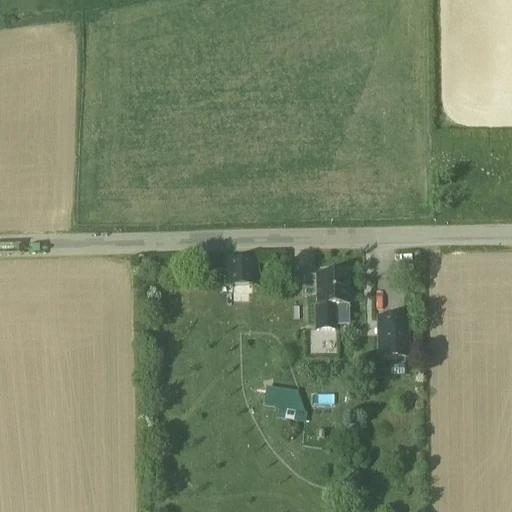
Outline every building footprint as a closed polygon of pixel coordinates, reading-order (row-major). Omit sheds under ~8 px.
[(259,259),(225,260),(227,302),(247,302),(246,285),(260,285),(259,259)] [(346,273),(333,273),(333,277),(316,278),(316,298),(317,334),(330,333),(333,333),(333,309),(348,309),(348,277),(347,277),(346,273)] [(316,278),(301,278),(302,298),(316,298),(316,278)] [(376,359),(409,359),(409,315),(376,315),(376,359)] [(330,333),(317,334),(317,355),(331,355),(330,333)]
